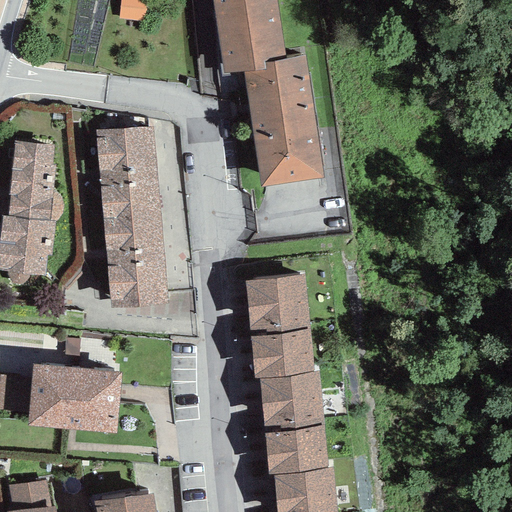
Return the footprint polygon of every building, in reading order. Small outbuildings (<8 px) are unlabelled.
[(274,0),(215,0),(225,61),(242,59),(258,171),(312,163),(296,52),(282,54),(274,0)] [(150,94),(93,100),(110,278),(167,272),(150,94)] [(56,113),(14,111),(9,186),(2,185),(0,201),(0,242),(8,243),(7,254),(13,261),(22,262),(27,258),(29,245),(45,246),(46,223),(52,222),(53,201),(60,197),(64,188),(60,174),(50,167),(56,113)] [(335,511),(303,273),(245,282),(274,511),(335,511)] [(117,340),(32,334),(27,396),(113,401),(117,340)] [(21,356),(0,355),(0,387),(19,388),(21,356)] [(42,461),(8,467),(11,484),(5,485),(9,511),(59,511),(54,481),(46,482),(42,461)] [(157,511),(148,462),(91,473),(98,511),(157,511)]
